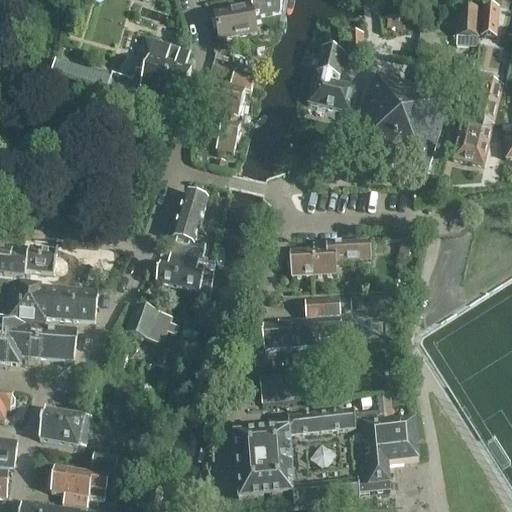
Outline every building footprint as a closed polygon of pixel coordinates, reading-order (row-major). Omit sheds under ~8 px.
[(245,13),(216,18),(220,43),(258,36),(256,26),(261,25),(260,19),(281,15),(282,0),(258,0),(251,1),(253,8),(245,9),(245,13)] [(500,10),(483,9),(481,39),(497,40),(500,10)] [(478,50),(482,12),(459,11),(457,39),(459,39),(458,49),(478,50)] [(350,61),(361,60),(359,39),(347,40),(350,61)] [(182,106),(192,73),(186,72),(191,56),(146,42),(136,73),(146,76),(141,93),(182,106)] [(315,80),(309,106),(351,116),(357,90),(352,89),(340,86),(333,84),(334,79),(341,81),(347,56),(323,51),(317,76),(324,77),(323,82),(315,80)] [(102,107),(103,107),(111,79),(55,63),(47,90),(102,107)] [(239,121),(246,96),(250,97),(254,80),(233,75),(229,92),(207,86),(201,111),(239,121)] [(428,176),(452,102),(378,79),(354,152),(428,176)] [(462,123),(452,163),(485,171),(494,129),(504,89),(483,84),(474,126),(462,123)] [(241,128),(224,124),(217,153),(234,157),(241,128)] [(171,242),(167,255),(171,256),(181,258),(191,261),(199,262),(200,262),(203,262),(206,248),(196,246),(197,241),(208,204),(188,198),(177,230),(172,228),(168,241),(169,241),(171,242)] [(399,263),(409,262),(412,243),(402,243),(399,263)] [(0,245),(0,263),(1,259),(11,260),(13,247),(0,245)] [(290,260),(288,262),(288,268),(291,270),(293,281),(338,279),(337,267),(362,265),(371,265),(370,246),(361,246),(314,248),(315,254),(291,255),(292,260),(290,260)] [(27,262),(26,273),(55,276),(58,252),(29,248),(27,262)] [(161,266),(157,286),(200,295),(204,275),(197,274),(199,262),(191,261),(181,258),(171,256),(168,268),(161,266)] [(0,276),(25,279),(26,273),(27,262),(11,260),(1,259),(0,263),(0,276)] [(95,327),(98,296),(11,287),(7,319),(0,318),(0,323),(46,328),(47,322),(95,327)] [(266,354),(293,352),(319,350),(318,340),(342,338),(341,314),(352,313),(351,302),(305,305),(306,323),(279,325),(279,328),(265,329),(266,354)] [(176,339),(180,330),(171,327),(173,321),(137,308),(127,336),(163,349),(167,335),(176,339)] [(75,365),(78,333),(0,326),(0,366),(21,369),(22,361),(75,365)] [(178,382),(184,362),(162,354),(157,369),(170,374),(168,378),(178,382)] [(263,409),(301,404),(298,378),(260,382),(263,409)] [(0,424),(5,425),(7,415),(11,416),(13,398),(0,396),(0,424)] [(391,495),(389,466),(421,463),(416,422),(394,424),(393,398),(385,399),(384,415),(355,418),(355,414),(288,420),(289,432),(234,438),(239,505),(294,499),(294,511),(360,503),(360,498),(391,495)] [(86,451),(92,421),(46,414),(40,443),(86,451)] [(18,445),(0,442),(0,469),(15,471),(18,445)] [(116,475),(119,460),(95,456),(92,471),(116,475)] [(55,472),(51,497),(65,499),(63,509),(84,511),(87,511),(89,503),(106,506),(107,496),(110,481),(55,472)] [(0,500),(6,501),(10,475),(0,473),(0,500)]
